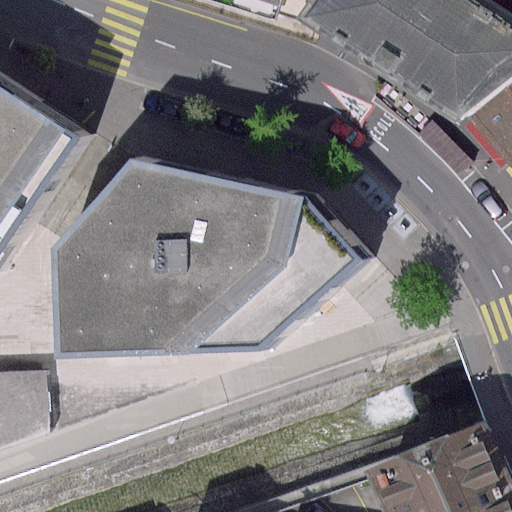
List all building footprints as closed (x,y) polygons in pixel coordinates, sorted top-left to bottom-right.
[(153,0),(295,49),(308,0),(153,0)] [(481,146),(511,118),(511,40),(459,0),(343,0),(319,47),(481,146)] [(103,151),(0,80),(0,308),(7,308),(103,151)] [(511,118),(481,146),(511,177),(511,118)] [(72,245),(76,392),(278,382),(392,272),(319,193),(254,177),(141,162),(72,245)] [(0,462),(56,443),(53,379),(0,379),(0,462)] [(511,511),(511,481),(496,441),(376,487),(385,511),(511,511)]
